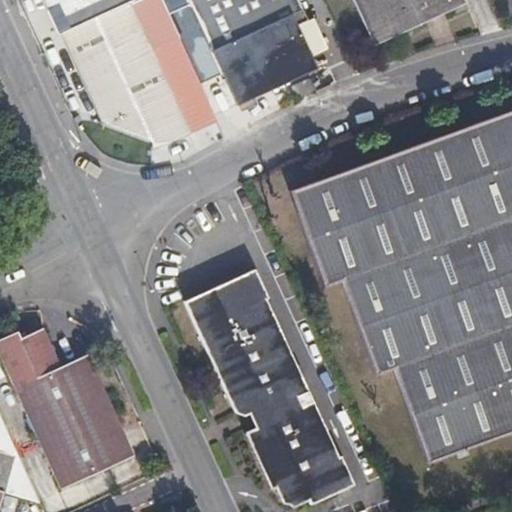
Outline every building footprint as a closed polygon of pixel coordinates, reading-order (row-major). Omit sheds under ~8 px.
[(46,0),(103,123),(132,138),(164,144),(190,132),(128,1),(131,0),(46,0)] [(187,0),(235,104),(316,69),(296,26),(308,21),(297,0),(187,0)] [(462,0),(353,0),(374,44),(464,2),(462,0)] [(511,432),(511,111),(288,191),(324,287),(341,282),(376,375),(392,370),(427,463),(511,432)] [(255,265),(186,299),(236,408),(246,413),(252,410),(259,424),(246,430),(270,482),(275,479),(284,499),(289,499),(296,505),(311,498),(313,502),(355,482),(341,453),(339,454),(267,296),(269,295),(255,265)] [(15,333),(0,339),(0,358),(60,488),(132,455),(85,354),(57,366),(40,329),(18,338),(15,333)] [(14,461),(0,457),(0,495),(3,497),(44,510),(22,464),(14,461)]
